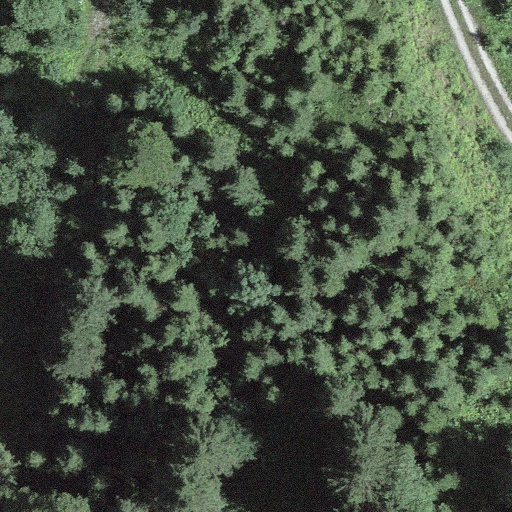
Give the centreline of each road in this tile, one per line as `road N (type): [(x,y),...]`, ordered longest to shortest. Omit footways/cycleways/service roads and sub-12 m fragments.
road 1 (track): [(116,0),(42,206)]
road 2 (track): [(511,130),(475,80),(448,0)]
